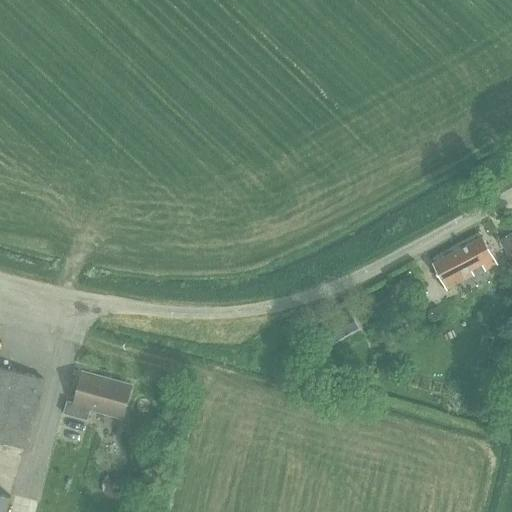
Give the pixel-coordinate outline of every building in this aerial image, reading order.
[(511,232),(499,239),(511,263),(511,232)] [(446,290),(462,281),(475,275),(472,269),(482,264),(485,270),(497,264),(483,237),(432,264),(446,290)] [(332,321),(341,337),(356,328),(347,312),(332,321)] [(338,345),(328,327),(316,333),(326,351),(338,345)] [(0,475),(16,480),(24,448),(43,379),(0,366),(0,475)] [(75,403),(67,401),(63,414),(87,421),(90,409),(122,418),(131,386),(83,373),(75,403)] [(0,511),(6,511),(11,497),(0,493),(0,511)]
